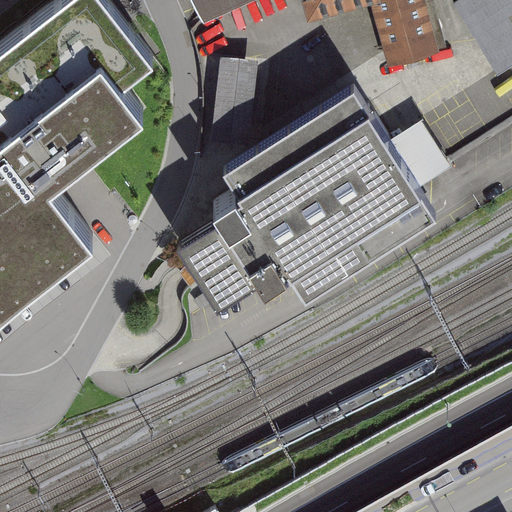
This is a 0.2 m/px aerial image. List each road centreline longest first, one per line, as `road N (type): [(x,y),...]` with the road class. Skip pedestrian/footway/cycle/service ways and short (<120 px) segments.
road 1 (unclassified): [(161,0),(184,61),(184,143),(175,176),(54,408),(0,433)]
road 2 (motorway): [(511,413),(330,511)]
